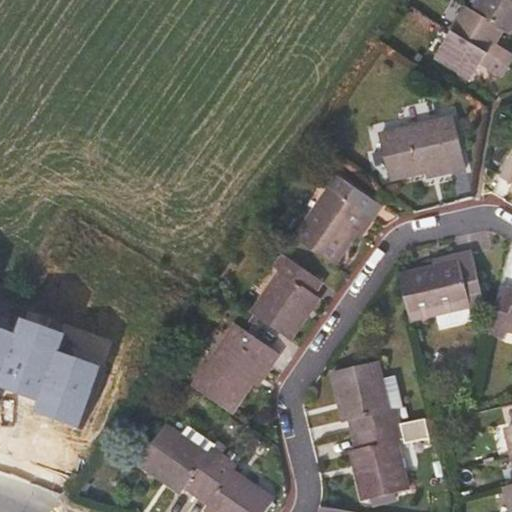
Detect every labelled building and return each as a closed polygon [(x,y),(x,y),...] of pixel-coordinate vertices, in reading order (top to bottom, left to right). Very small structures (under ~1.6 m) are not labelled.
[(479,0),(471,13),(502,32),(509,36),(511,31),(511,2),(508,0),(479,0)] [(511,55),(495,45),(502,32),(471,13),(465,10),(450,33),(506,67),(511,56),(511,55)] [(506,67),(450,33),(435,58),(472,80),(481,67),(499,78),(506,67)] [(464,168),(453,120),(380,137),(390,180),(448,166),(449,172),(464,168)] [(511,157),(500,176),(511,183),(511,184),(510,189),(511,190),(511,157)] [(380,206),(338,177),(295,239),(294,240),(332,266),(332,265),(366,216),(372,219),(380,206)] [(483,302),(471,251),(455,255),(457,263),(399,276),(409,320),(483,302)] [(321,282),(282,255),(272,269),(279,274),(251,314),(290,340),(319,297),(314,294),(321,282)] [(511,289),(499,287),(489,335),(504,339),(506,331),(511,331),(511,289)] [(0,394),(2,389),(39,402),(39,415),(81,432),(105,368),(63,353),(69,336),(24,319),(18,335),(0,328),(0,394)] [(278,354),(236,325),(192,387),(192,388),(229,414),(230,413),(264,364),(269,367),(278,354)] [(352,435),(399,424),(395,410),(388,411),(376,362),(331,373),(343,424),(348,422),(352,435)] [(399,424),(352,435),(352,436),(355,450),(350,451),(361,501),(407,491),(396,442),(403,440),(399,425),(399,424)] [(195,497),(223,457),(223,456),(210,447),(205,454),(164,425),(137,464),(181,494),(184,490),(195,497)] [(236,466),(223,457),(195,497),(205,503),(202,508),(208,511),(265,511),(273,501),(232,473),(236,466)] [(511,511),(511,485),(503,488),(509,511),(511,511)]
